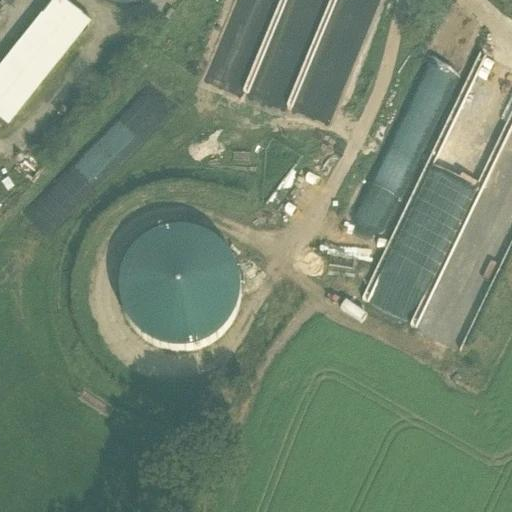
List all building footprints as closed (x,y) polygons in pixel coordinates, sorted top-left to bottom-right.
[(60,0),(42,0),(60,11),(65,3),(60,0)] [(117,0),(146,9),(148,0),(117,0)] [(298,0),(292,22),(314,29),(322,0),(298,0)] [(73,13),(0,104),(0,123),(8,130),(91,27),(73,13)] [(444,18),(394,150),(416,158),(441,92),(455,98),(480,32),(444,18)] [(323,70),(313,92),(346,106),(357,80),(338,72),(337,76),(323,70)] [(450,113),(400,230),(426,242),(426,235),(433,238),(433,226),(436,226),(436,215),(462,227),(489,225),(489,239),(484,252),(466,244),(455,245),(442,275),(489,295),(511,242),(511,187),(494,179),(499,167),(490,163),(492,157),(481,153),(487,140),(475,140),(475,139),(480,126),(450,113)] [(156,237),(143,244),(132,255),(123,268),(119,283),(118,298),(121,313),(128,327),(138,339),(150,348),(165,353),(180,355),(195,353),(210,347),(222,338),(232,326),(238,312),(241,297),(240,282),(235,267),(227,254),(215,244),(202,236),(187,233),(171,233),(156,237)]
